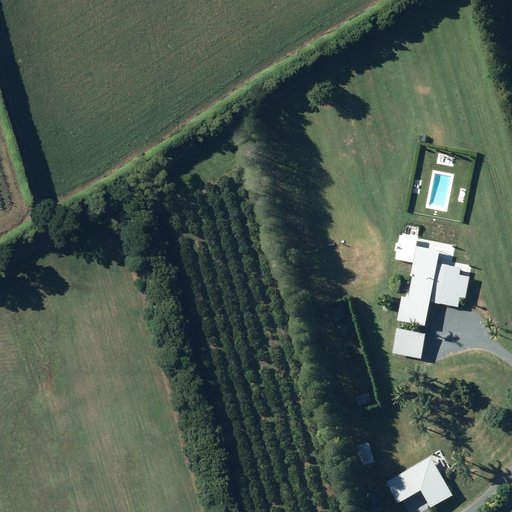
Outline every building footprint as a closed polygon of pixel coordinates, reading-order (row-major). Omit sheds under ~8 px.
[(399,320),(427,326),(432,302),(459,307),(461,298),(467,299),(471,278),(461,275),(462,269),(439,264),(442,252),(418,247),(412,274),(415,274),(410,299),(404,297),(399,320)] [(394,353),(423,359),(428,335),(399,329),(394,353)] [(409,382),(399,385),(402,395),(412,392),(409,382)] [(370,394),(358,398),(360,405),(372,402),(370,394)] [(365,466),(376,463),(375,460),(370,443),(359,446),(364,463),(365,466)] [(453,496),(430,456),(405,470),(387,481),(387,482),(396,499),(397,499),(399,502),(419,491),(429,509),(453,496)]
